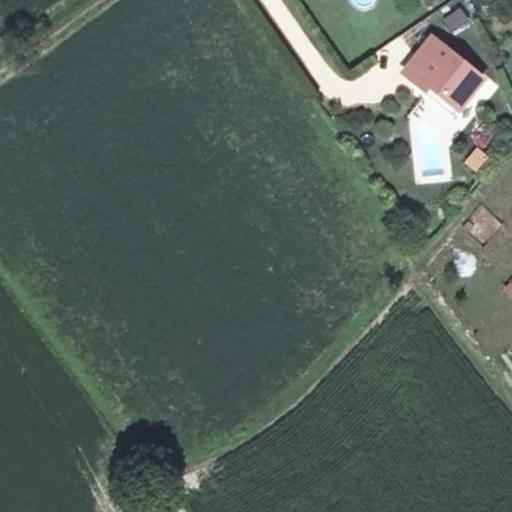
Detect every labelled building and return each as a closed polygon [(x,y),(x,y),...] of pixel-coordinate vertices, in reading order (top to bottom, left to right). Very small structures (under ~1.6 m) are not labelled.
[(441,17),(448,32),(468,23),(462,8),(441,17)] [(432,31),(402,64),(413,74),(443,41),(432,31)] [(443,41),(413,74),(426,85),(430,81),(456,104),(481,75),(443,41)] [(426,85),(424,87),(450,110),(456,104),(430,81),(426,85)] [(459,254),(458,272),(474,274),(476,256),(459,254)]
